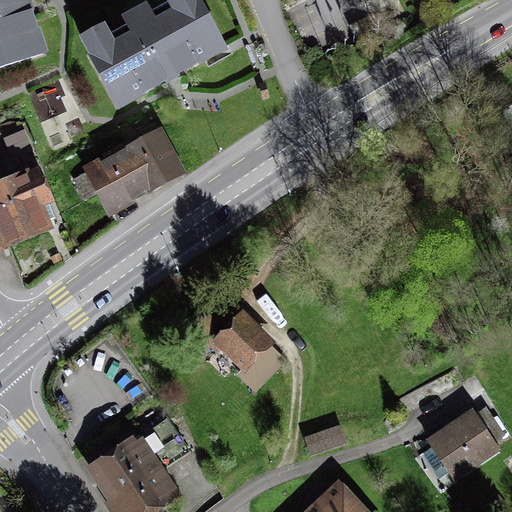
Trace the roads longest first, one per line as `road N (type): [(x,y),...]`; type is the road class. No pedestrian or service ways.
road 1 (secondary): [(18,346),(318,136),(511,16)]
road 2 (track): [(284,474),(294,442),(292,357),(255,284),(273,250),(322,203),(322,174),(303,147)]
road 3 (track): [(217,511),(258,482),(407,434),(475,399),(500,434)]
road 4 (residential): [(0,406),(81,511)]
